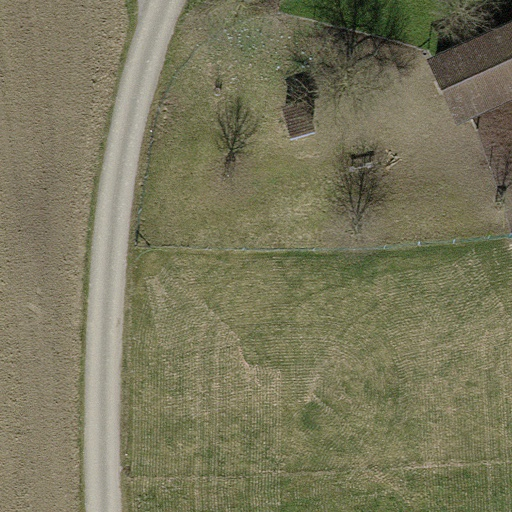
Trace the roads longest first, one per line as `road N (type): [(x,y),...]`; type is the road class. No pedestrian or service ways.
road 1 (track): [(110,511),(112,249)]
road 2 (residential): [(159,0),(112,249)]
